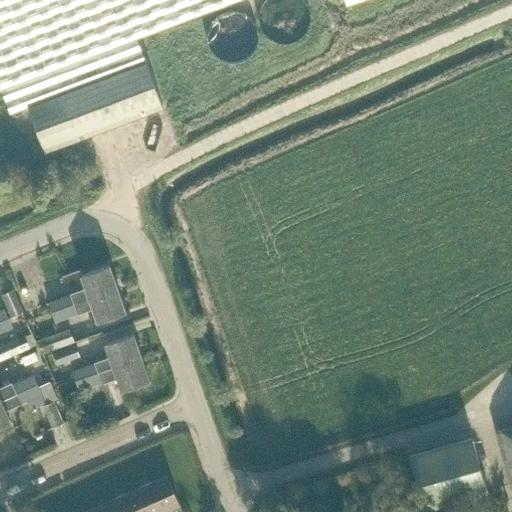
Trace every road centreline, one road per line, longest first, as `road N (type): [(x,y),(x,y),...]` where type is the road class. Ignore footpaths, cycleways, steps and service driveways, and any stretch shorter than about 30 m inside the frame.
road 1 (track): [(117,220),(142,182),(511,12)]
road 2 (residential): [(196,404),(134,235),(117,220),(94,218),(0,256)]
road 3 (residential): [(0,489),(196,404)]
